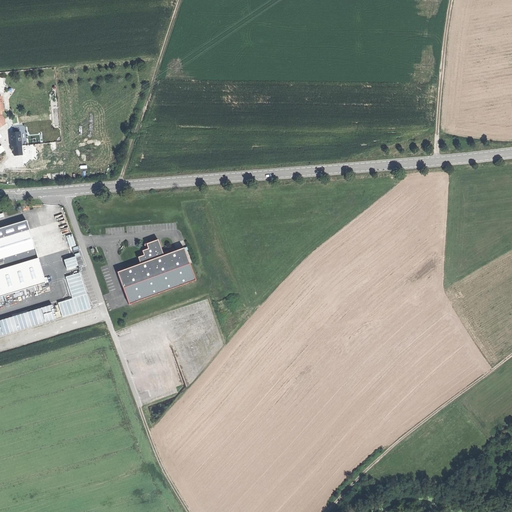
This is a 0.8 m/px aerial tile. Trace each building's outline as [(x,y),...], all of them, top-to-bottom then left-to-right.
[(22,155),(20,132),(10,133),(11,146),(13,146),(14,156),(22,155)] [(0,237),(29,228),(26,219),(0,226),(0,237)] [(0,237),(0,264),(37,254),(29,228),(0,237)] [(66,236),(70,247),(76,245),(72,233),(66,236)] [(150,241),(147,245),(147,246),(148,247),(142,250),(143,254),(137,256),(140,262),(117,271),(128,303),(195,280),(183,247),(174,250),(173,247),(167,250),(168,252),(163,254),(162,251),(158,238),(150,241)] [(0,296),(45,282),(37,254),(0,264),(0,296)] [(65,260),(68,270),(79,266),(76,257),(65,260)] [(58,303),(63,317),(92,308),(81,273),(67,277),(73,298),(58,303)] [(58,303),(0,318),(0,334),(62,317),(58,303)]
